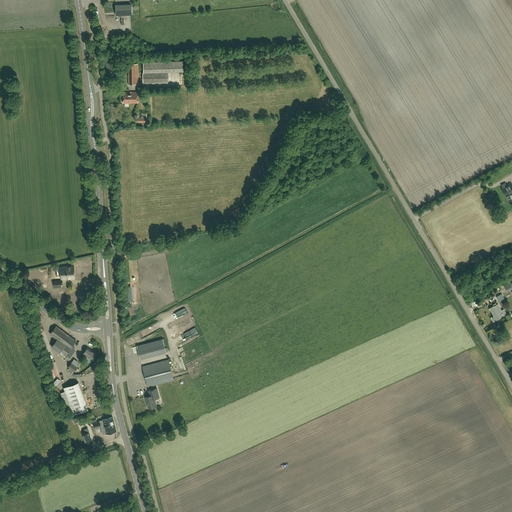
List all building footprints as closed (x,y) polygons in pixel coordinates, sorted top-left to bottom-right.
[(115,6),(116,15),(132,15),(131,5),(115,6)] [(131,64),(132,56),(121,56),(121,64),(129,65),(129,74),(128,74),(128,84),(138,83),(138,70),(143,70),(143,64),(131,64)] [(108,75),(118,73),(117,58),(107,59),(108,75)] [(143,83),(168,83),(168,72),(184,71),(183,61),(143,62),(144,72),(143,72),(143,83)] [(138,100),(138,92),(123,92),(123,103),(137,103),(137,117),(139,117),(139,100),(138,100)] [(139,123),(147,122),(147,114),(142,114),(142,117),(139,118),(139,123)] [(511,200),(511,193),(511,192),(511,184),(511,183),(502,188),(505,196),(506,196),(509,202),(511,200)] [(61,279),(73,278),(72,270),(74,270),(74,266),(61,267),(61,279)] [(501,311),(498,305),(494,307),(493,305),(492,306),(493,307),(490,308),(494,316),(491,317),(493,321),(500,317),(506,313),(503,309),(501,311)] [(75,351),(75,349),(72,347),(76,341),(56,326),(50,334),(57,339),(51,347),(64,356),(65,355),(70,358),(75,351)] [(140,359),(166,352),(163,339),(137,346),(140,359)] [(87,348),(87,347),(85,350),(83,353),(84,353),(83,354),(86,356),(87,356),(92,359),(96,354),(88,347),(87,348)] [(148,387),(174,380),(168,359),(142,366),(148,387)] [(74,372),(77,367),(72,363),(68,367),(70,368),(68,370),(70,371),(69,373),(71,374),(73,375),(74,374),(73,372),(73,371),(74,372)] [(73,415),(88,409),(78,382),(64,387),(73,415)] [(148,408),(157,406),(155,399),(159,397),(157,388),(149,391),(150,395),(145,397),(148,408)] [(81,421),(82,423),(87,422),(84,415),(76,418),(78,422),(81,421)] [(113,417),(103,420),(99,421),(93,423),(95,428),(98,427),(98,428),(114,424),(113,417)] [(106,433),(116,431),(114,424),(98,428),(98,429),(95,430),(96,435),(99,434),(102,433),(102,434),(106,433)] [(86,442),(91,440),(90,435),(88,428),(84,429),(85,433),(83,434),(86,442)]
